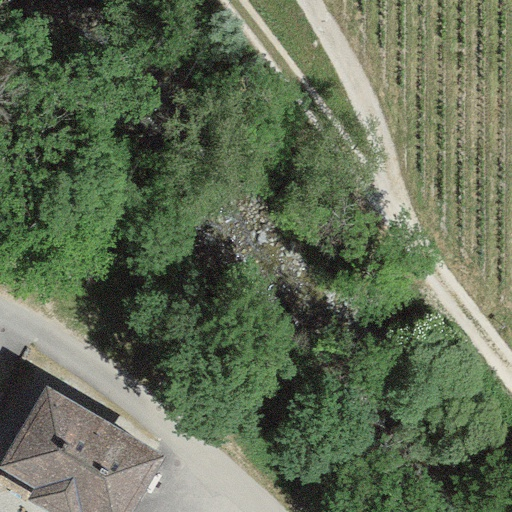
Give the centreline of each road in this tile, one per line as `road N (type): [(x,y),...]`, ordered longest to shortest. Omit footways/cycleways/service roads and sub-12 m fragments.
road 1 (track): [(231,0),(511,370)]
road 2 (unclassified): [(252,511),(161,423),(62,350)]
road 3 (track): [(307,0),(399,220)]
